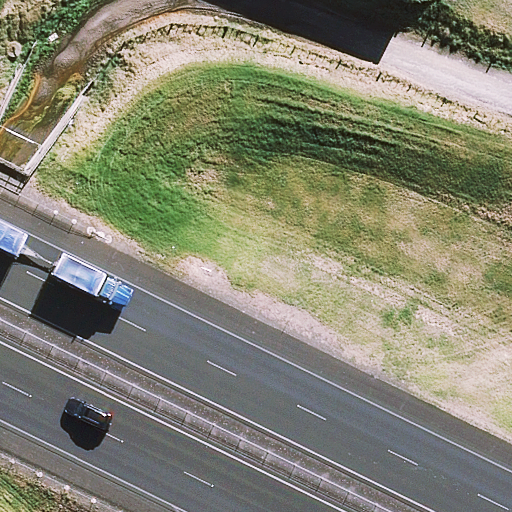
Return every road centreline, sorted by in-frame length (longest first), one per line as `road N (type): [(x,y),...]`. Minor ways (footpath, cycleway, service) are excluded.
road 1 (motorway): [(0,263),(504,511)]
road 2 (track): [(511,89),(334,24),(221,0)]
road 3 (track): [(204,0),(158,4),(90,37),(0,170)]
road 4 (motorway): [(247,511),(0,388)]
